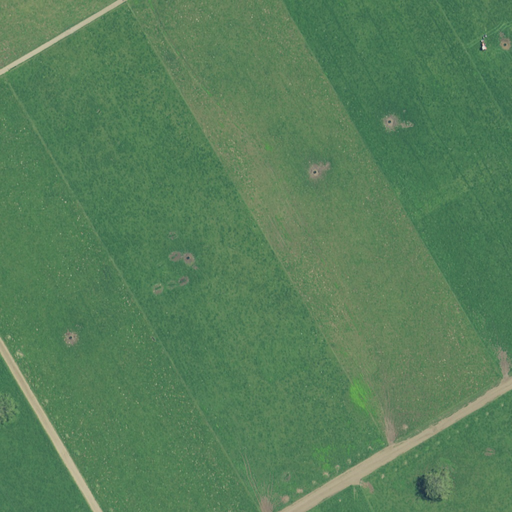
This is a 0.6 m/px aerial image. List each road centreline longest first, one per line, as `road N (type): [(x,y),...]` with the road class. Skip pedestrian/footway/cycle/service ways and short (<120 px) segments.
road 1 (track): [(511,383),(293,511)]
road 2 (track): [(0,337),(98,511)]
